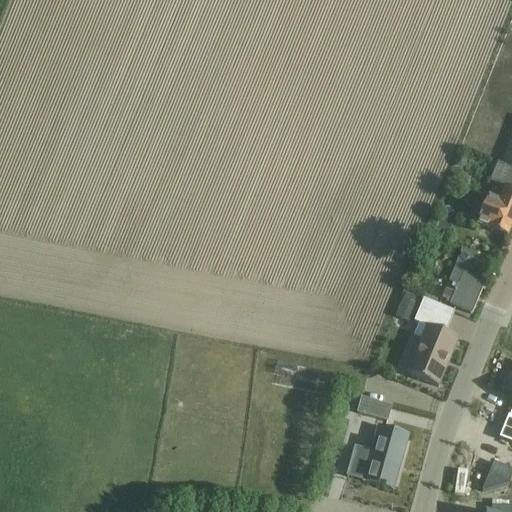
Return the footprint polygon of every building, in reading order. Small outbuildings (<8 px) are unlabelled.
[(511,180),(511,169),(499,164),(495,173),(511,180)] [(511,191),(511,189),(511,180),(495,173),(491,184),(505,189),(511,191)] [(511,225),(511,191),(505,190),(499,204),(488,199),(477,225),(488,230),(507,238),(511,225)] [(477,258),(462,251),(449,284),(458,287),(450,307),(470,316),(484,282),(470,276),(477,258)] [(404,374),(438,389),(458,341),(445,334),(452,313),(421,301),(412,323),(418,325),(414,338),(419,340),(404,374)] [(387,423),(391,409),(361,400),(357,415),(387,423)] [(507,434),(501,447),(511,451),(511,418),(506,433),(507,434)] [(418,440),(421,430),(391,422),(388,431),(418,440)] [(393,492),(400,466),(408,438),(378,429),(363,483),(382,488),(381,490),(385,491),(386,490),(393,492)] [(511,471),(493,464),(482,493),(482,494),(509,486),(509,485),(511,477),(511,471)]
